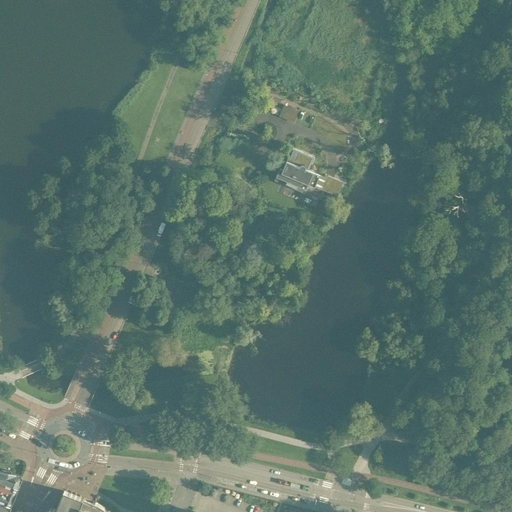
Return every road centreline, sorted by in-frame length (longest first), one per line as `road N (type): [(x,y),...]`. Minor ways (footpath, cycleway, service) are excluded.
road 1 (unclassified): [(73,426),(252,0)]
road 2 (secondary): [(344,489),(191,452)]
road 3 (secondary): [(188,467),(341,503)]
